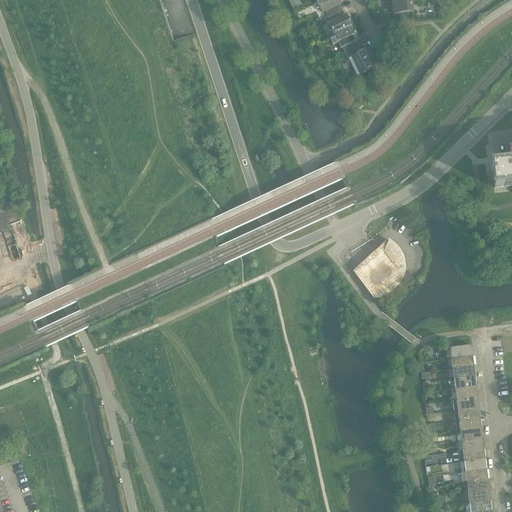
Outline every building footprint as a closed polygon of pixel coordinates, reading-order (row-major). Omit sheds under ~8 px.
[(160,60),(176,54),(158,0),(140,0),(151,32),(160,60)] [(301,6),(298,0),(288,0),(293,9),(301,6)] [(327,18),(328,19),(342,12),(339,5),(342,4),(339,0),(320,0),(318,1),(320,5),(321,7),(324,13),(325,12),(327,17),(326,18),(327,18)] [(412,2),(392,5),(393,9),(383,10),(384,16),(413,12),(412,2)] [(342,12),(328,19),(330,23),(329,24),(331,29),(332,31),(335,37),(353,29),(350,23),(351,22),(350,21),(349,21),(347,15),(345,16),(342,12)] [(345,54),(345,55),(360,48),(357,41),(359,40),(356,35),(356,34),(356,32),(355,33),(353,29),(335,37),(331,39),(334,46),(338,44),(341,49),(342,48),(345,53),(343,54),(344,54),(345,54)] [(360,48),(345,55),(348,59),(352,57),(360,75),(377,67),(379,66),(370,48),(365,51),(363,52),(362,52),(360,48)] [(511,189),(511,160),(491,163),(494,189),(511,187),(511,189)] [(356,274),(375,298),(377,298),(379,298),(381,297),(384,297),(386,296),(388,295),(391,293),(393,292),(394,291),(396,289),(398,287),(400,285),(401,282),(402,280),(403,278),(404,275),(404,273),(404,270),(405,267),(404,265),(404,263),(404,260),(403,258),(402,256),(401,254),(400,251),(398,249),(397,248),(395,246),(393,244),(391,243),(389,241),(385,252),(369,264),(356,274)] [(446,350),(448,361),(473,358),(471,347),(446,350)] [(448,361),(449,371),(474,368),(473,358),(448,361)] [(449,371),(450,381),(475,378),(474,368),(449,371)] [(475,378),(450,381),(452,392),(477,389),(475,378)] [(477,389),(452,392),(453,402),(478,399),(477,389)] [(478,399),(453,402),(454,412),(479,409),(478,399)] [(454,412),(456,423),(481,420),(479,409),(454,412)] [(481,420),(456,423),(457,433),(461,432),(482,430),(481,420)] [(483,440),(482,430),(461,432),(463,443),(483,440)] [(459,443),(460,454),(485,451),(483,440),(463,443),(459,443)] [(485,451),(460,454),(461,464),(486,461),(485,451)] [(461,464),(463,474),(488,471),(486,461),(461,464)] [(462,474),(463,485),(489,481),(488,471),(463,474),(462,474)] [(463,485),(465,495),(490,492),(489,481),(463,485)] [(465,495),(466,505),(492,502),(490,492),(465,495)] [(466,505),(466,511),(493,511),(492,502),(466,505)]
